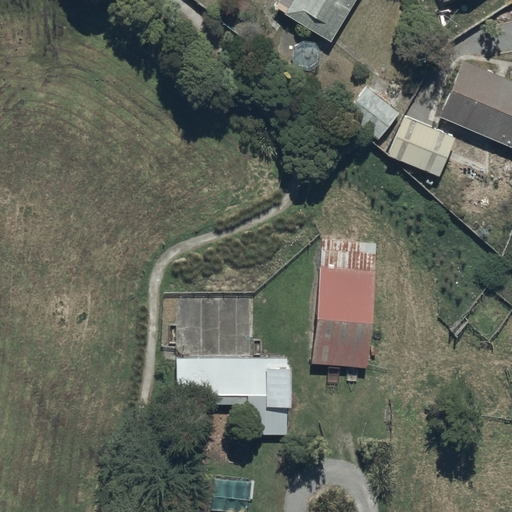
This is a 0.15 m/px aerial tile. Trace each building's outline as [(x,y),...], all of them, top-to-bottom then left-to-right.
[(274,0),(271,5),(329,39),(353,0),(274,0)] [(511,81),(458,59),(434,116),(511,148),(511,81)] [(365,87),(344,114),(377,140),(398,113),(365,87)] [(454,137),(402,116),(388,153),(440,174),(454,137)] [(376,244),(322,239),(310,363),(364,368),(376,244)] [(286,356),(176,355),(175,431),(285,432),(286,356)] [(254,478),(207,477),(206,511),(212,511),(247,511),(248,500),(253,500),(254,478)]
